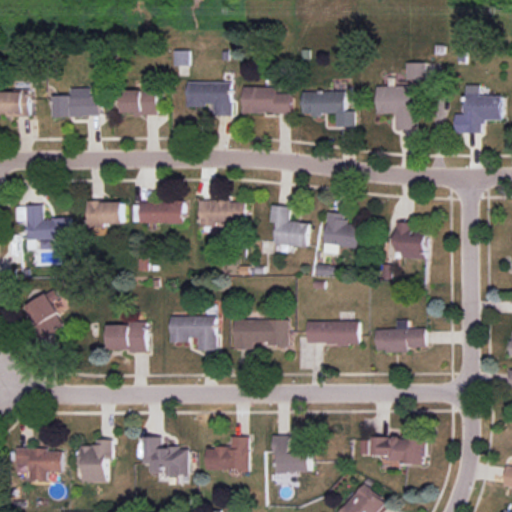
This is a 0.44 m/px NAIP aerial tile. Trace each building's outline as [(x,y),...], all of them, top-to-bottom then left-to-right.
[(175,50),(175,66),(191,65),(190,50),(175,50)] [(427,62),(408,62),(408,79),(427,79),(427,62)] [(234,82),(190,81),(189,106),(215,106),(214,115),(233,115),(234,82)] [(457,133),(483,133),(483,120),(504,120),(504,95),(481,95),(481,84),(467,84),(467,114),(457,114),(457,133)] [(378,86),(379,113),(396,113),(397,129),(417,129),(416,85),(378,86)] [(123,114),(159,113),(159,86),(142,86),(142,90),(123,90),(123,114)] [(292,93),(278,93),(278,86),(245,86),(245,113),(293,113),(292,93)] [(0,114),(31,114),(31,91),(0,91),(0,114)] [(347,91),(304,91),(304,114),(337,114),(338,126),(357,126),(357,110),(348,110),(347,91)] [(55,116),(101,115),(100,94),(54,95),(55,116)] [(125,200),(89,201),(89,225),(125,225),(125,200)] [(140,201),(141,223),(187,222),(186,200),(140,201)] [(201,224),(247,223),(247,200),(200,200),(201,224)] [(72,217),(45,218),(45,205),(18,205),(18,221),(30,221),(30,239),(72,239),(72,217)] [(309,246),(310,222),(291,221),(292,205),(272,205),(272,222),(277,222),(276,244),(309,246)] [(338,246),(362,248),(364,225),(346,223),(347,213),(328,211),(325,252),(337,253),(338,246)] [(428,256),(428,232),(414,232),(414,222),(397,221),(396,255),(428,256)] [(47,338),(66,326),(57,312),(62,309),(57,302),(62,299),(56,288),(27,306),(47,338)] [(172,316),(173,342),(191,341),(191,337),(200,337),(200,350),(219,350),(218,316),(172,316)] [(236,349),(256,349),(256,343),(290,344),(290,319),(237,318),(236,349)] [(377,329),(377,351),(409,351),(409,347),(427,347),(427,327),(409,328),(409,319),(397,319),(398,328),(377,329)] [(360,320),(308,321),(308,344),(360,344),(360,320)] [(110,323),(110,351),(149,350),(149,322),(110,323)] [(275,454),(280,454),(280,472),(313,472),(313,452),(291,452),(291,434),(274,434),(275,454)] [(426,460),(426,437),(371,435),(371,458),(426,460)] [(145,463),(154,463),(154,474),(191,474),(191,447),(165,447),(165,436),(144,436),(145,463)] [(208,447),(208,471),(251,470),(250,436),(232,436),(232,447),(208,447)] [(109,481),(109,459),(115,459),(115,439),(97,439),(97,445),(82,445),(82,469),(86,469),(86,481),(109,481)] [(18,464),(31,465),(31,479),(49,480),(49,471),(64,471),(65,449),(18,448),(18,464)] [(379,511),(388,502),(366,482),(339,511),(379,511)]
